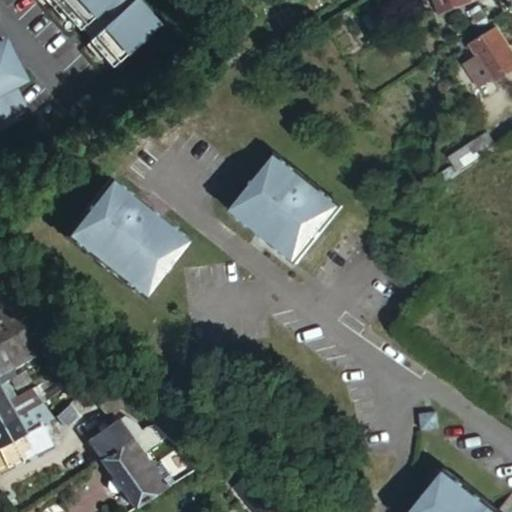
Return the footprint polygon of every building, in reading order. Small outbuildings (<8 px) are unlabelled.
[(72,0),(99,25),(123,0),(72,0)] [(435,0),(442,16),(470,6),(468,0),(435,0)] [(165,28),(140,4),(110,36),(135,60),(165,28)] [(468,14),(479,31),(490,25),(479,7),(468,14)] [(511,67),(511,55),(497,30),(471,47),(478,59),(465,67),(476,86),(490,78),(492,81),(511,67)] [(2,49),(0,50),(0,139),(41,114),(28,93),(21,82),(14,85),(8,75),(14,71),(2,49)] [(8,75),(14,85),(21,82),(14,71),(8,75)] [(495,148),(486,135),(450,161),(458,174),(495,148)] [(345,215),(278,163),(231,225),(298,277),(345,215)] [(189,255),(116,185),(65,238),(137,308),(189,255)] [(0,374),(57,343),(30,308),(9,319),(5,309),(0,311),(0,374)] [(80,382),(85,378),(79,371),(74,374),(80,382)] [(113,414),(128,401),(103,374),(91,386),(55,418),(65,430),(96,403),(109,417),(113,414)] [(6,383),(0,385),(0,392),(6,403),(14,399),(6,383)] [(39,406),(46,403),(36,388),(30,391),(39,406)] [(0,406),(0,427),(39,406),(30,391),(14,399),(6,403),(0,406)] [(118,421),(131,441),(153,426),(128,401),(113,414),(118,421)] [(0,446),(41,426),(52,421),(55,418),(46,403),(39,406),(0,427),(0,446)] [(425,429),(420,412),(404,417),(408,433),(425,429)] [(101,461),(131,441),(118,421),(89,442),(97,455),(87,461),(91,468),(101,461)] [(0,446),(0,471),(5,470),(49,446),(41,426),(0,446)] [(134,509),(165,490),(131,441),(101,461),(134,509)] [(179,480),(197,469),(191,461),(174,472),(179,480)] [(495,511),(442,474),(414,511),(495,511)] [(275,511),(277,511),(248,475),(231,489),(250,511),(275,511)]
